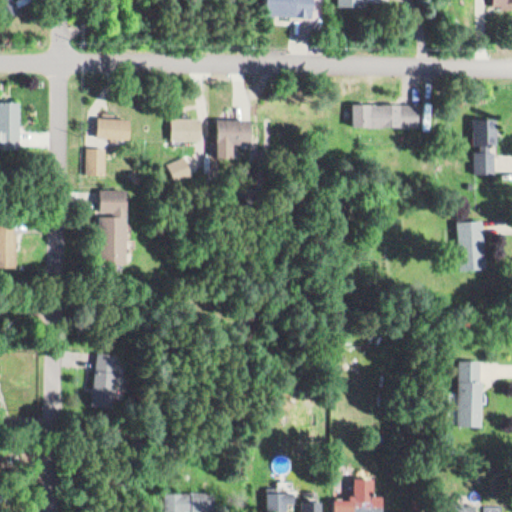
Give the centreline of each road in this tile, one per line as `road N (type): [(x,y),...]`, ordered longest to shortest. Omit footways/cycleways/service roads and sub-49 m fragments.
road 1 (residential): [(511,67),(0,55)]
road 2 (residential): [(56,511),(62,0)]
